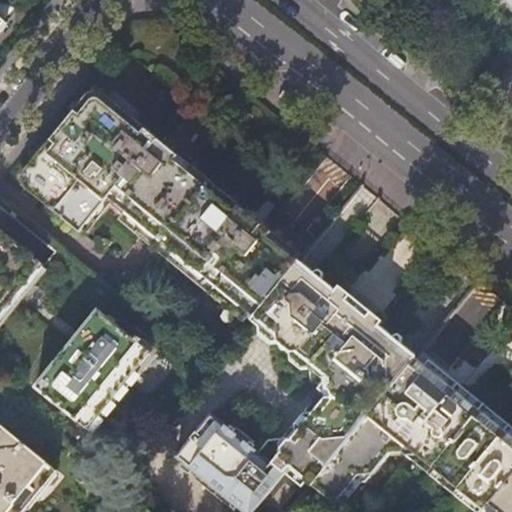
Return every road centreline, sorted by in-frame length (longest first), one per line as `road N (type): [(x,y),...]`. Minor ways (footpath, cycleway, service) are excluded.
road 1 (primary): [(219,0),(511,239)]
road 2 (primary): [(511,179),(292,0)]
road 3 (residential): [(103,0),(0,128)]
